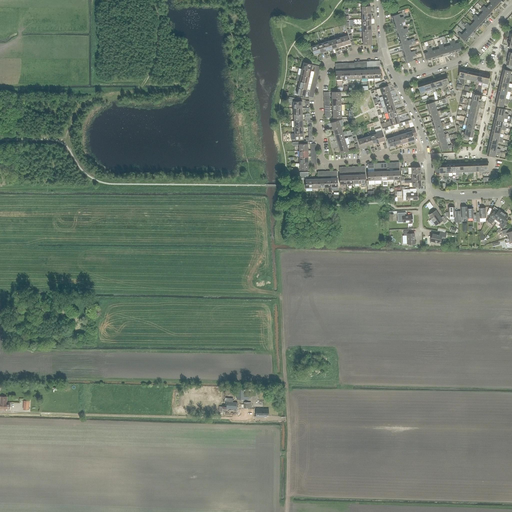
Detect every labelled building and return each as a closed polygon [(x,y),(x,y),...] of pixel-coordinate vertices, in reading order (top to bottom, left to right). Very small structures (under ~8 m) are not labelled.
[(499,6),(492,0),(489,0),(492,3),(489,6),(495,11),(499,6)] [(495,11),(489,6),(487,8),(484,6),(482,8),(491,15),(495,11)] [(491,15),(482,8),(481,9),(483,12),(481,14),(487,20),(491,15)] [(391,17),(393,22),(404,19),(403,17),(400,18),(399,14),(391,17)] [(487,20),(481,14),(479,17),(476,15),(474,16),(483,24),(487,20)] [(483,24),(474,16),(473,18),(475,21),(473,23),(479,29),(483,24)] [(405,21),(404,19),(393,22),(395,28),(402,26),(401,22),(405,21)] [(479,29),(473,23),(470,26),(468,24),(466,25),(475,33),(479,29)] [(465,32),(471,38),(475,33),(466,25),(464,24),(463,26),(465,27),(467,30),(465,32)] [(395,28),(396,34),(408,31),(407,28),(403,29),(402,26),(395,28)] [(396,34),(398,40),(406,37),(405,34),(408,33),(408,31),(396,34)] [(471,38),(465,32),(462,35),(460,32),(458,34),(466,42),(471,38)] [(344,46),(350,44),(348,35),(341,37),(344,46)] [(341,37),(335,39),(338,47),(344,46),(341,37)] [(398,40),(400,46),(411,42),(410,40),(407,41),(406,37),(398,40)] [(335,39),(329,41),(332,49),(338,47),(335,39)] [(454,40),(452,41),(456,52),(462,50),(459,43),(456,44),(454,40)] [(329,41),(323,43),(326,51),(332,49),(329,41)] [(456,52),(452,41),(450,42),(451,45),(448,46),(450,54),(456,52)] [(400,46),(402,51),(410,49),(409,45),(412,44),(411,42),(400,46)] [(323,43),(317,45),(320,53),(326,51),(323,43)] [(443,44),(441,45),(444,56),(450,54),(448,46),(444,47),(443,44)] [(320,53),(317,45),(311,47),(314,55),(320,53)] [(444,56),(441,45),(439,45),(440,49),(436,50),(438,58),(444,56)] [(432,47),(429,48),(433,59),(438,58),(436,50),(433,51),(432,47)] [(424,54),(425,57),(427,61),(433,59),(429,48),(427,49),(428,52),(424,54)] [(402,51),(404,57),(415,54),(415,53),(417,52),(416,51),(411,52),(410,49),(402,51)] [(415,56),(415,54),(404,57),(405,63),(413,61),(412,57),(415,56)] [(303,63),(302,69),(310,71),(312,65),(303,63)] [(302,69),(300,75),(309,77),(310,71),(302,69)] [(461,81),(461,84),(464,84),(464,82),(467,71),(461,70),(458,80),(461,81)] [(504,70),(503,76),(511,78),(511,75),(511,72),(504,70)] [(473,72),(467,71),(464,82),(466,83),(467,79),(471,80),(473,72)] [(479,82),(483,83),(484,75),(479,74),(476,85),(478,85),(479,82)] [(300,75),(299,82),(308,83),(309,77),(300,75)] [(484,75),(483,83),(482,86),(488,88),(491,76),(484,75)] [(441,78),(445,89),(447,88),(446,85),(450,84),(447,76),(441,78)] [(441,78),(436,80),(438,88),(441,86),(442,90),(445,89),(441,78)] [(430,81),(433,93),(435,92),(434,89),(438,88),(436,80),(430,81)] [(430,81),(424,83),(427,91),(430,90),(431,93),(433,93),(430,81)] [(299,82),(298,88),(306,90),(308,83),(299,82)] [(501,82),(500,87),(511,90),(511,88),(508,87),(509,84),(501,82)] [(427,91),(424,83),(418,85),(422,96),(424,95),(423,92),(427,91)] [(379,88),(381,95),(390,92),(388,86),(379,88)] [(309,92),(314,94),(314,91),(309,90),(306,90),(298,88),(296,94),(305,96),(306,92),(309,93),(309,92)] [(392,98),(390,92),(381,95),(383,101),(392,98)] [(507,95),(499,93),(497,99),(509,102),(509,99),(506,98),(507,95)] [(383,101),(385,107),(394,104),(392,98),(383,101)] [(472,102),(471,106),(479,107),(480,102),(469,99),(469,102),(472,102)] [(438,101),(427,104),(429,110),(436,108),(435,104),(439,103),(438,101)] [(396,110),(394,104),(385,107),(387,113),(396,110)] [(436,108),(429,110),(431,116),(442,113),(441,110),(437,111),(436,108)] [(498,108),(497,114),(508,116),(508,114),(505,113),(506,110),(498,108)] [(387,113),(389,119),(397,116),(396,110),(387,113)] [(470,114),(469,118),(477,119),(478,113),(467,111),(466,114),(470,114)] [(442,113),(431,116),(432,122),(440,119),(439,116),(442,115),(442,113)] [(389,119),(389,121),(383,123),(381,124),(382,128),(391,125),(399,122),(397,116),(389,119)] [(330,123),(332,129),(341,126),(339,120),(330,123)] [(495,120),(494,126),(505,128),(506,126),(502,125),(503,121),(495,120)] [(445,124),(434,127),(436,133),(443,131),(442,127),(451,125),(450,123),(445,124)] [(467,126),(466,129),(474,131),(475,125),(464,123),(464,125),(467,126)] [(334,135),(343,133),(341,126),(332,129),(334,135)] [(414,140),(413,137),(417,136),(414,128),(408,130),(409,132),(405,133),(408,142),(414,140)] [(462,135),(465,135),(464,139),(469,140),(470,137),(473,137),(474,131),(466,129),(466,133),(462,132),(462,135)] [(382,132),(376,134),(379,143),(385,141),(382,132)] [(493,132),(491,137),(502,140),(503,138),(500,137),(500,133),(493,132)] [(334,135),(336,141),(345,139),(343,133),(334,135)] [(405,133),(399,135),(402,144),(408,142),(405,133)] [(379,143),(376,134),(370,136),(373,144),(379,143)] [(399,135),(393,137),(396,145),(402,144),(399,135)] [(373,144),(370,136),(364,138),(367,146),(373,144)] [(449,136),(438,139),(439,145),(447,142),(446,139),(449,138),(449,136)] [(396,145),(393,137),(387,139),(390,147),(396,145)] [(367,146),(364,138),(358,140),(360,148),(367,146)] [(336,141),(338,147),(347,145),(345,139),(336,141)] [(447,142),(439,145),(441,150),(452,147),(452,145),(448,146),(447,142)] [(497,149),(498,145),(490,143),(489,149),(500,152),(500,149),(497,149)] [(338,147),(340,153),(340,154),(349,151),(347,145),(338,147)] [(404,187),(401,187),(402,190),(403,190),(403,196),(407,196),(407,200),(417,200),(417,193),(410,193),(410,189),(404,190),(404,187)] [(458,220),(458,213),(458,211),(455,212),(455,207),(448,208),(449,217),(455,217),(455,223),(458,223),(458,220)] [(458,213),(458,220),(461,220),(461,217),(467,216),(467,209),(467,207),(461,207),(461,213),(458,213)] [(477,215),(477,222),(480,222),(480,218),(486,218),(486,208),(479,208),(480,215),(477,215)] [(467,209),(467,216),(467,218),(474,218),(474,222),(477,222),(477,215),(477,214),(474,215),(473,209),(467,209)] [(493,214),(489,218),(487,222),(491,225),(495,219),(498,221),(503,213),(499,210),(498,212),(495,210),(493,214)] [(444,223),(447,221),(443,216),(441,218),(436,211),(430,215),(436,225),(442,221),(444,223)] [(406,216),(406,213),(397,213),(398,223),(413,222),(412,215),(406,216)] [(508,216),(503,213),(498,221),(500,223),(499,225),(501,227),(500,228),(503,229),(507,224),(504,222),(508,216)] [(507,235),(508,238),(511,236),(511,230),(509,232),(508,229),(502,231),(504,236),(507,235)] [(404,235),(407,235),(407,244),(415,244),(414,233),(411,233),(411,230),(404,230),(404,235)] [(445,239),(446,234),(440,233),(440,235),(433,234),(432,237),(431,237),(431,241),(441,243),(442,238),(445,239)] [(237,390),(236,399),(237,399),(237,400),(249,400),(249,397),(251,397),(251,393),(244,393),(244,390),(237,390)] [(0,409),(6,410),(6,408),(10,408),(10,409),(10,402),(6,402),(7,396),(0,396),(0,409)] [(237,402),(233,402),(233,398),(226,398),(226,401),(225,407),(219,406),(218,411),(226,412),(226,409),(237,410),(237,402)] [(256,408),(255,416),(267,417),(267,416),(268,416),(268,409),(256,408)]
